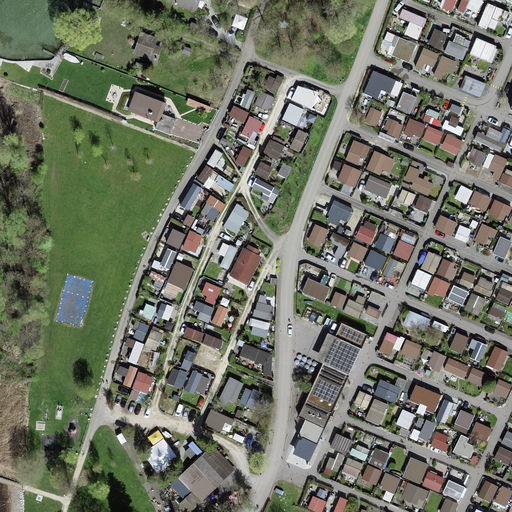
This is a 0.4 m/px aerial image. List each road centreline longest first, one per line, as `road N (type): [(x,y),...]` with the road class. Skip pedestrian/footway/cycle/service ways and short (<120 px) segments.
road 1 (track): [(268,0),(214,137),(154,246),(102,418),(84,443),(63,511)]
road 2 (residential): [(255,511),(283,427),(292,251),(386,0)]
